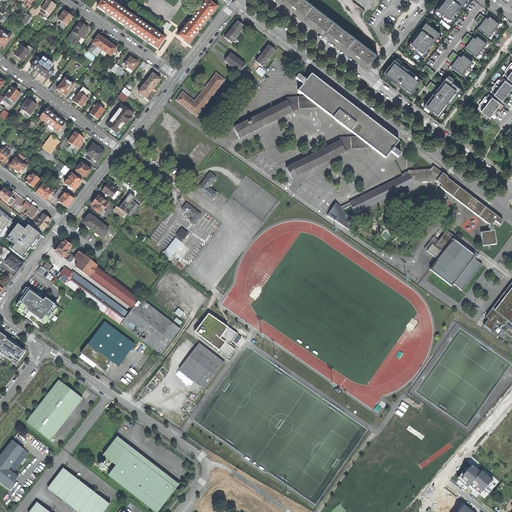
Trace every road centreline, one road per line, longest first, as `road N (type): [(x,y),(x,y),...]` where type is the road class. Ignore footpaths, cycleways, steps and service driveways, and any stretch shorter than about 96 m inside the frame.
road 1 (residential): [(234,4),(499,206)]
road 2 (residential): [(46,348),(201,457)]
road 3 (residential): [(511,187),(370,78)]
road 4 (residential): [(0,60),(121,149)]
road 5 (residential): [(69,0),(179,76)]
road 6 (residential): [(370,78),(269,0)]
